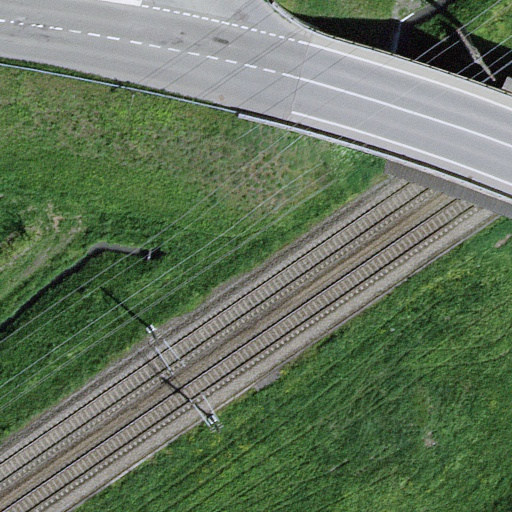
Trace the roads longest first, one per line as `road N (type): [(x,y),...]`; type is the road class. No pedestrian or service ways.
road 1 (secondary): [(130,40),(298,76),(511,146)]
road 2 (secondary): [(0,20),(130,40)]
